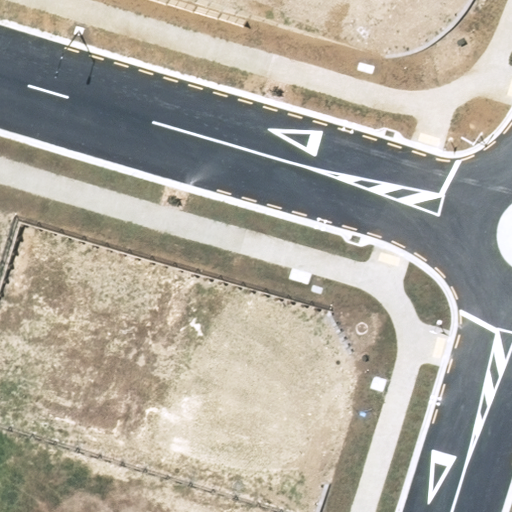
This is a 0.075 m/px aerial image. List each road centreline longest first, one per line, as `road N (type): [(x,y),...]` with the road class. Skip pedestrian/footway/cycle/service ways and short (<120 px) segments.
road 1 (residential): [(460,221),(0,85)]
road 2 (residential): [(450,511),(511,307)]
